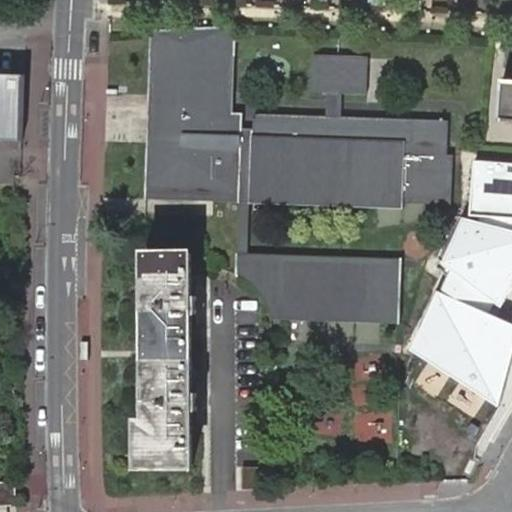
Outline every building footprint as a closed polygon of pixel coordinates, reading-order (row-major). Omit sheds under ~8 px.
[(251,196),(250,203),(404,209),(404,202),(452,204),(454,155),(448,155),(449,121),(341,117),(341,105),(342,94),(368,94),(369,58),(341,57),(314,56),(312,92),(329,93),(328,105),(328,116),(267,114),(253,114),(253,128),(248,128),(241,128),(242,112),(232,112),(235,25),(149,22),(144,193),(246,196),(251,196)] [(0,138),(22,139),(25,77),(0,76),(0,138)] [(511,80),(504,80),(501,120),(511,120),(511,80)] [(511,161),(475,158),(473,214),(464,216),(444,259),(451,265),(414,351),(502,407),(511,369),(511,319),(493,311),(499,299),(506,304),(511,293),(511,161)] [(247,281),(248,254),(250,203),(251,196),(246,196),(144,193),(144,199),(242,203),(240,276),(242,278),(244,279),(247,281)] [(140,421),(140,466),(193,466),(193,423),(193,417),(193,411),(199,411),(198,392),(192,392),(192,385),(192,379),(192,327),(192,321),(192,314),(198,314),(198,295),(192,295),(192,289),(192,283),(192,268),(192,252),(170,252),(147,253),(147,284),(140,284),(140,326),(147,326),(147,348),(148,359),(148,381),(141,381),(141,421),(140,421)] [(406,260),(248,254),(247,281),(249,282),(251,284),(253,285),(255,287),(256,289),(258,291),(259,293),(261,295),(262,297),(263,299),(264,301),(266,303),(267,305),(268,308),(269,311),(269,313),(270,316),(270,318),(271,321),(404,325),(406,260)] [(0,506),(15,506),(14,483),(0,483),(0,506)]
